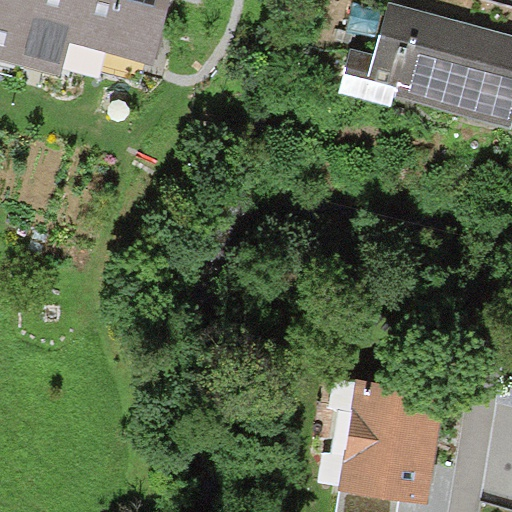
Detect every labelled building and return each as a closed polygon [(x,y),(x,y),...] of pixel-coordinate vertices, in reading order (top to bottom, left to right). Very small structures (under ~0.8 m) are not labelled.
[(0,0),(0,63),(23,70),(41,0),(0,0)] [(41,0),(23,70),(63,80),(71,51),(153,73),(172,0),(41,0)] [(511,37),(463,24),(388,4),(367,81),(397,89),(394,100),(510,132),(511,126),(511,37)] [(445,398),(355,384),(339,496),(399,504),(428,509),(433,475),(445,398)] [(397,511),(399,504),(339,496),(336,511),(397,511)]
